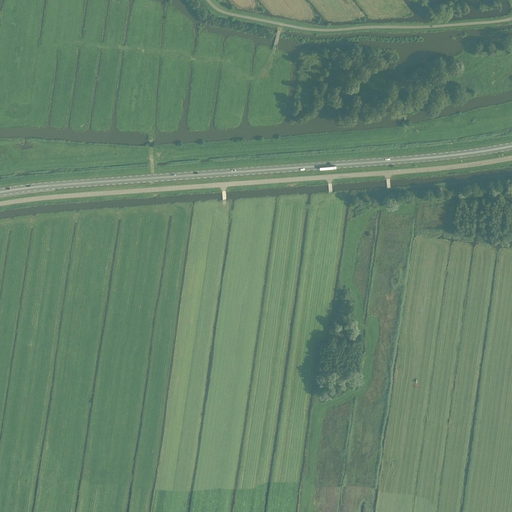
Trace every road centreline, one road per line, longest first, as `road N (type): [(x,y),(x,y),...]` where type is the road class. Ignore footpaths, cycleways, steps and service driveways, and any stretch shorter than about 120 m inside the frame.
road 1 (unclassified): [(0,203),(511,157)]
road 2 (primary): [(0,191),(511,146)]
